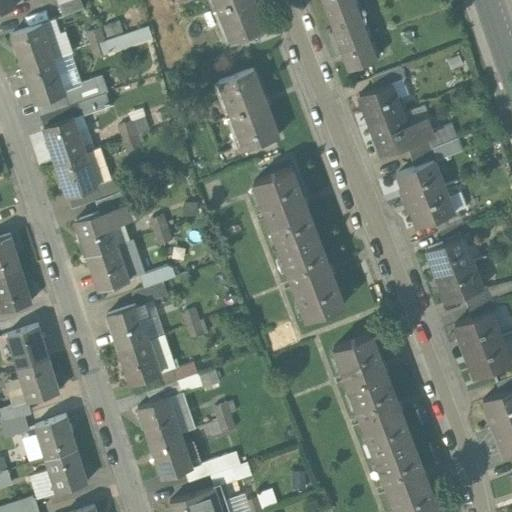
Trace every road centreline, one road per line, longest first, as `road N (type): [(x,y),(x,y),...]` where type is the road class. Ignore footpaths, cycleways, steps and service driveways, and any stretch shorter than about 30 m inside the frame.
road 1 (residential): [(478,511),(283,0)]
road 2 (residential): [(133,511),(0,105)]
